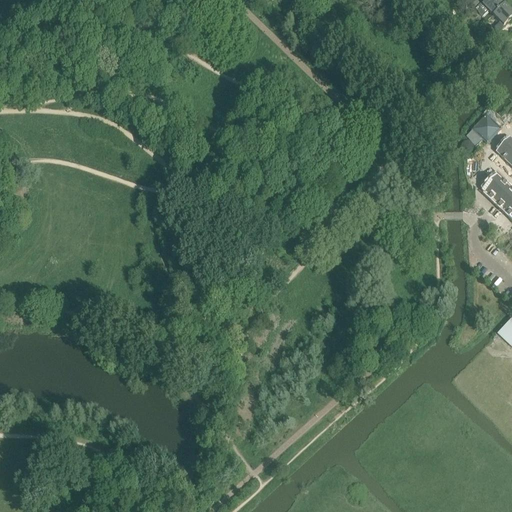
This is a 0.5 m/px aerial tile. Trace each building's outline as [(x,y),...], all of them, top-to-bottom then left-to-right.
[(473,0),(468,5),(473,11),(483,0),(473,0)] [(485,10),(492,17),(503,6),(496,0),(488,0),(482,6),(476,11),(480,15),(485,10)] [(503,28),(511,18),(511,13),(511,14),(503,6),(492,17),(500,25),(495,30),(498,34),(504,28),(503,28)] [(492,42),(499,48),(504,44),(497,37),(492,42)] [(502,131),(500,129),(486,115),(471,131),(487,146),(502,131)] [(475,148),(479,144),(480,144),(471,135),(467,139),(475,148)] [(498,150),(495,153),(501,159),(495,165),(496,167),(502,172),(511,181),(511,179),(511,141),(509,139),(505,143),(498,150)] [(461,146),(461,150),(463,153),(467,155),(471,154),(473,152),(474,147),(471,144),(468,141),(463,143),(461,146)] [(481,192),(504,213),(511,204),(511,181),(502,172),(498,177),(496,176),(481,192)]
